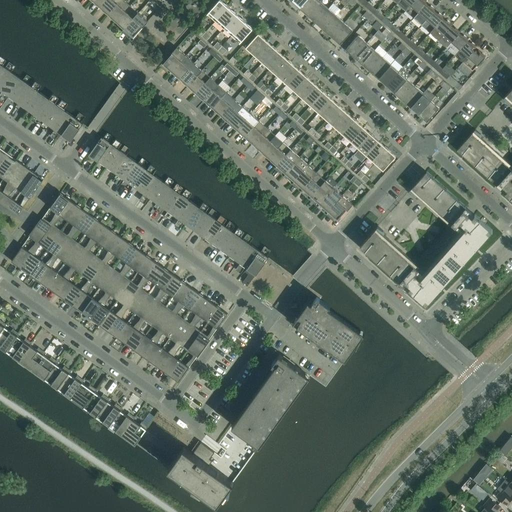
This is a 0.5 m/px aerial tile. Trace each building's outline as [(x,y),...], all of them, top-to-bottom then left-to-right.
[(109,13),(120,0),(105,0),(101,6),(109,13)] [(117,20),(130,5),(124,0),(120,0),(109,13),(117,20)] [(216,20),(228,6),(221,0),(218,0),(207,13),(216,20)] [(308,15),(320,0),(319,0),(306,0),(300,8),(308,15)] [(316,22),(328,8),(320,0),(308,15),(316,22)] [(405,10),(413,0),(399,0),(397,2),(405,10)] [(413,17),(426,3),(425,2),(426,1),(425,0),(413,0),(405,10),(413,17)] [(376,9),(368,2),(365,6),(373,13),(376,9)] [(422,24),(435,10),(434,9),(435,8),(431,5),(430,6),(426,3),(413,17),(422,24)] [(125,27),(138,12),(130,5),(117,20),(125,27)] [(224,28),(236,13),(228,6),(216,20),(224,28)] [(324,29),(336,15),(328,8),(316,22),(324,29)] [(385,16),(376,9),(373,13),(381,20),(385,16)] [(430,32),(443,17),(442,17),(443,16),(439,12),(438,13),(435,10),(422,24),(430,32)] [(136,33),(142,26),(143,26),(148,21),(138,12),(125,27),(122,30),(132,40),(137,34),(136,33)] [(232,35),(244,20),(236,13),(224,28),(232,35)] [(332,36),(345,22),(336,15),(324,29),(332,36)] [(393,24),(385,16),(381,20),(389,28),(393,24)] [(438,39),(451,25),(450,24),(451,23),(447,20),(446,21),(443,17),(430,32),(438,39)] [(253,28),(244,20),(232,35),(240,42),(253,28)] [(353,29),(345,22),(332,36),(340,44),(353,29)] [(401,31),(393,24),(389,28),(398,35),(401,31)] [(446,47),(459,32),(458,31),(459,30),(456,27),(455,28),(451,25),(438,39),(446,47)] [(201,27),(197,32),(202,36),(206,31),(201,27)] [(210,35),(206,31),(202,36),(206,40),(210,35)] [(409,38),(401,31),(398,35),(406,42),(409,38)] [(395,36),(390,32),(387,36),(391,40),(395,36)] [(455,54),(467,39),(468,38),(464,34),(463,35),(459,32),(446,47),(455,54)] [(254,55),(267,40),(258,33),(246,47),(254,55)] [(354,56),(367,42),(359,34),(346,49),(354,56)] [(418,46),(409,38),(406,42),(414,50),(418,46)] [(207,44),(201,39),(198,42),(204,47),(207,44)] [(463,61),(476,47),(475,46),(476,45),(472,42),(471,43),(467,39),(455,54),(463,61)] [(262,62),(275,48),(267,40),(254,55),(262,62)] [(218,50),(222,46),(218,42),(214,46),(218,50)] [(362,63),(375,49),(367,42),(354,56),(362,63)] [(227,50),(222,46),(218,50),(223,54),(227,50)] [(426,53),(418,46),(414,50),(423,57),(426,53)] [(173,70),(186,55),(177,47),(172,52),(172,53),(166,60),(164,59),(160,64),(171,74),(173,71),(173,70)] [(407,55),(411,51),(406,47),(403,50),(407,55)] [(482,52),(476,47),(463,61),(473,70),(482,59),(483,59),(486,56),(482,52)] [(217,53),(211,48),(208,51),(214,57),(217,53)] [(270,69),(283,55),(275,48),(262,62),(270,69)] [(370,71),(383,56),(375,49),(362,63),(370,71)] [(223,58),(217,53),(214,57),(220,62),(223,58)] [(434,60),(426,53),(423,57),(431,64),(434,60)] [(181,77),(194,62),(186,55),(173,70),(173,71),(181,77)] [(278,76),(291,62),(283,55),(270,69),(278,76)] [(233,56),(229,60),(234,64),(238,60),(233,56)] [(378,78),(391,64),(383,56),(370,71),(378,78)] [(442,68),(434,60),(431,64),(439,72),(442,68)] [(427,65),(422,61),(419,65),(423,69),(427,65)] [(189,85),(202,70),(194,62),(181,77),(189,85)] [(286,84),(299,69),(291,62),(278,76),(286,84)] [(233,68),(227,63),(225,66),(230,71),(233,68)] [(386,85),(399,71),(391,64),(378,78),(386,85)] [(0,89),(0,90),(13,72),(4,66),(0,71),(0,89)] [(394,92),(407,78),(410,74),(402,67),(399,71),(386,85),(394,92)] [(239,73),(233,68),(230,71),(236,76),(239,73)] [(451,75),(442,68),(439,72),(447,79),(451,75)] [(248,69),(244,73),(248,77),(252,73),(248,69)] [(294,91),(307,76),(299,69),(286,84),(294,91)] [(197,92),(210,77),(202,70),(189,85),(197,92)] [(9,96),(22,79),(13,72),(0,90),(9,96)] [(257,77),(252,73),(248,77),(253,81),(257,77)] [(440,83),(443,79),(438,75),(435,79),(440,83)] [(463,86),(451,75),(447,79),(459,90),(463,86)] [(302,98),(315,84),(307,76),(294,91),(302,98)] [(205,99),(219,84),(210,77),(197,92),(205,99)] [(249,82),(244,77),(241,80),(247,85),(249,82)] [(402,99),(415,85),(407,78),(394,92),(402,99)] [(18,102),(30,85),(22,79),(9,96),(18,102)] [(255,87),(249,82),(247,85),(252,90),(255,87)] [(265,92),(269,87),(264,83),(260,88),(265,92)] [(213,106),(227,91),(219,84),(205,99),(213,106)] [(310,105),(323,91),(315,84),(302,98),(310,105)] [(39,91),(30,85),(18,102),(27,109),(39,91)] [(411,107),(423,92),(415,85),(402,99),(411,107)] [(273,91),(269,87),(265,92),(269,96),(273,91)] [(423,92),(411,107),(419,114),(431,100),(435,96),(427,88),(423,92)] [(35,115),(48,97),(39,91),(27,109),(35,115)] [(221,113),(235,99),(227,91),(213,106),(221,113)] [(266,97),(260,91),(257,95),(263,100),(266,97)] [(318,112),(331,98),(323,91),(310,105),(318,112)] [(44,121),(57,104),(48,97),(35,115),(44,121)] [(263,100),(262,100),(270,108),(274,104),(266,97),(263,100)] [(327,120),(339,105),(331,98),(318,112),(327,120)] [(229,120),(243,106),(235,99),(221,113),(229,120)] [(440,107),(431,100),(419,114),(427,121),(440,107)] [(65,110),(57,104),(44,121),(53,128),(65,110)] [(335,127),(347,112),(339,105),(327,120),(335,127)] [(237,128),(251,113),(243,106),(229,120),(237,128)] [(282,111),(276,106),(273,109),(279,114),(282,111)] [(62,134),(74,116),(65,110),(53,128),(62,134)] [(287,116),(282,111),(279,114),(285,119),(287,116)] [(343,134),(355,120),(347,112),(335,127),(343,134)] [(245,135),(259,120),(251,113),(237,128),(245,135)] [(83,123),(74,116),(62,134),(71,140),(83,123)] [(305,121),(300,116),(297,120),(301,125),(305,121)] [(254,142),(267,127),(259,120),(245,135),(254,142)] [(298,126),(292,120),(289,123),(295,129),(298,126)] [(351,141),(364,127),(355,120),(343,134),(351,141)] [(304,131),(298,126),(295,129),(301,134),(304,131)] [(262,149),(275,135),(267,127),(254,142),(262,149)] [(359,148),(372,134),(364,127),(351,141),(359,148)] [(511,197),(511,164),(473,130),(457,149),(497,184),(499,181),(508,189),(505,192),(511,197)] [(321,135),(316,131),(313,135),(318,139),(321,135)] [(367,156),(380,141),(372,134),(359,148),(367,156)] [(270,157),(283,142),(275,135),(262,149),(270,157)] [(98,160),(111,143),(102,136),(89,154),(98,160)] [(375,163),(388,148),(380,141),(367,156),(375,163)] [(278,164),(291,149),(283,142),(270,157),(278,164)] [(107,167),(120,149),(111,143),(98,160),(107,167)] [(337,149),(332,145),(329,149),(334,153),(337,149)] [(0,164),(8,153),(0,147),(0,164)] [(396,156),(388,148),(375,163),(383,170),(396,156)] [(116,173),(128,155),(120,149),(107,167),(116,173)] [(284,175),(300,157),(291,149),(278,164),(275,167),(284,175)] [(0,175),(4,178),(17,159),(8,153),(0,164),(0,175)] [(137,162),(128,155),(116,173),(125,179),(137,162)] [(292,182),(308,164),(300,157),(284,175),(292,182)] [(0,200),(0,201),(26,166),(17,159),(4,178),(8,181),(3,192),(0,189),(0,200)] [(353,164),(349,160),(345,164),(350,168),(353,164)] [(133,185),(146,168),(137,162),(125,179),(133,185)] [(301,190),(317,172),(308,164),(292,182),(301,190)] [(9,207),(14,200),(8,195),(16,187),(21,191),(34,172),(26,166),(0,201),(9,207)] [(142,192),(155,174),(146,168),(133,185),(142,192)] [(493,230),(485,223),(475,214),(472,216),(464,209),(466,206),(427,171),(425,173),(410,189),(458,232),(441,251),(459,267),(493,230)] [(18,214),(22,208),(44,179),(34,172),(21,191),(26,194),(20,204),(14,200),(9,207),(18,214)] [(309,197),(325,179),(317,172),(301,190),(309,197)] [(151,198),(163,181),(155,174),(142,192),(151,198)] [(369,178),(365,174),(361,178),(366,182),(369,178)] [(318,205),(334,187),(325,179),(309,197),(318,205)] [(160,204),(172,187),(163,181),(151,198),(160,204)] [(168,211),(181,193),(172,187),(160,204),(168,211)] [(326,213),(342,195),(334,187),(318,205),(326,213)] [(45,233),(70,199),(61,192),(50,208),(56,212),(52,219),(50,222),(43,217),(36,226),(45,233)] [(177,217),(190,200),(181,193),(168,211),(177,217)] [(348,210),(353,204),(342,195),(326,213),(336,222),(341,217),(340,215),(346,208),(348,210)] [(54,239),(61,230),(54,225),(56,222),(62,216),(68,220),(79,205),(70,199),(45,233),(54,239)] [(186,223),(198,206),(190,200),(177,217),(186,223)] [(77,226),(87,212),(79,205),(68,220),(73,225),(70,232),(67,234),(61,230),(54,239),(63,246),(77,226)] [(195,230),(207,212),(198,206),(186,223),(195,230)] [(71,252),(78,242),(72,238),(74,235),(79,229),(85,233),(96,218),(87,212),(77,226),(63,246),(71,252)] [(216,219),(207,212),(195,230),(203,236),(216,219)] [(80,258),(105,224),(96,218),(85,233),(91,237),(87,244),(84,247),(78,242),(71,252),(80,258)] [(212,242),(225,225),(216,219),(203,236),(212,242)] [(97,241),(103,246),(114,230),(105,224),(80,258),(89,265),(96,255),(89,250),(91,247),(97,241)] [(221,249),(233,231),(225,225),(212,242),(221,249)] [(21,267),(45,233),(36,226),(29,236),(36,241),(34,245),(28,251),(22,246),(12,260),(21,267)] [(459,267),(441,251),(424,270),(376,227),(360,245),(402,283),(405,281),(410,286),(408,288),(426,305),(459,267)] [(98,271),(122,237),(114,230),(103,246),(108,250),(104,257),(102,260),(96,255),(89,265),(98,271)] [(230,255),(242,238),(233,231),(221,249),(230,255)] [(47,249),(54,239),(45,233),(21,267),(29,273),(40,259),(34,255),(38,247),(40,245),(47,249)] [(107,277),(113,268),(107,263),(109,260),(114,254),(120,258),(131,243),(122,237),(98,271),(107,277)] [(251,244),(242,238),(230,255),(238,261),(251,244)] [(38,280),(63,246),(54,239),(47,249),(53,254),(52,257),(45,263),(40,259),(29,273),(38,280)] [(115,284),(140,249),(131,243),(120,258),(126,263),(122,270),(120,272),(113,268),(107,277),(115,284)] [(247,268),(260,250),(251,244),(238,261),(247,268)] [(64,262),(71,252),(63,246),(38,280),(47,286),(57,272),(51,268),(56,259),(58,257),(64,262)] [(124,290),(131,280),(124,276),(126,272),(132,267),(138,271),(149,256),(140,249),(115,284),(124,290)] [(269,257),(260,250),(247,268),(256,274),(269,257)] [(56,292),(80,258),(71,252),(64,262),(71,267),(69,270),(63,276),(57,272),(47,286),(56,292)] [(133,296),(157,262),(149,256),(138,271),(143,275),(139,282),(137,285),(131,280),(124,290),(133,296)] [(89,265),(80,258),(56,292),(65,299),(75,284),(69,280),(73,272),(75,270),(82,275),(89,265)] [(157,262),(133,296),(142,303),(148,293),(142,288),(144,285),(149,279),(155,284),(166,268),(157,262)] [(73,305),(98,271),(89,265),(82,275),(88,279),(86,282),(80,288),(75,284),(65,299),(73,305)] [(150,309),(175,275),(166,268),(155,284),(161,288),(157,294),(155,298),(148,293),(142,303),(150,309)] [(99,287),(107,277),(98,271),(73,305),(82,311),(92,297),(86,293),(91,285),(93,282),(99,287)] [(159,315),(166,306),(159,301),(161,298),(167,292),(173,296),(184,281),(175,275),(150,309),(159,315)] [(91,318),(115,284),(107,277),(99,287),(106,292),(104,295),(98,301),(92,297),(82,311),(91,318)] [(168,321),(192,287),(184,281),(173,296),(178,300),(175,307),(172,310),(166,306),(159,315),(168,321)] [(124,290),(115,284),(91,318),(100,324),(110,310),(104,305),(108,298),(110,295),(117,300),(124,290)] [(177,328),(183,318),(177,314),(178,310),(184,305),(190,309),(201,294),(192,287),(168,321),(177,328)] [(108,330),(133,296),(124,290),(117,300),(123,304),(122,308),(115,314),(110,310),(100,324),(108,330)] [(185,334),(210,300),(201,294),(190,309),(196,313),(192,320),(190,323),(183,318),(177,328),(185,334)] [(142,303),(133,296),(108,330),(117,337),(127,322),(121,318),(126,310),(128,308),(134,313),(142,303)] [(362,336),(316,304),(320,299),(317,296),(311,304),(308,301),(294,322),(315,337),(325,343),(324,344),(336,350),(334,352),(345,360),(363,335),(362,334),(362,335),(363,335),(362,336)] [(194,340),(201,331),(194,326),(196,324),(202,317),(208,322),(219,306),(210,300),(185,334),(194,340)] [(126,343),(150,309),(142,303),(134,313),(141,317),(139,320),(133,326),(127,322),(117,337),(126,343)] [(203,347),(209,339),(228,313),(219,306),(208,322),(213,326),(210,333),(207,335),(201,331),(194,340),(203,347)] [(159,315),(150,309),(126,343),(135,349),(145,335),(139,331),(143,323),(145,320),(152,325),(159,315)] [(143,356),(168,321),(159,315),(152,325),(158,330),(156,333),(151,339),(145,335),(135,349),(143,356)] [(169,338),(177,328),(168,321),(143,356),(152,362),(162,348),(156,343),(161,336),(163,333),(169,338)] [(17,335),(18,335),(19,333),(13,328),(11,331),(5,326),(4,326),(0,331),(0,345),(6,350),(17,335)] [(161,368),(185,334),(177,328),(169,338),(176,343),(174,345),(168,351),(162,348),(152,362),(161,368)] [(187,350),(194,340),(185,334),(161,368),(170,375),(180,360),(174,356),(178,348),(180,346),(187,350)] [(30,344),(32,342),(26,338),(24,340),(18,335),(17,335),(6,350),(19,360),(30,344)] [(179,381),(203,347),(194,340),(187,350),(193,355),(192,358),(185,364),(180,360),(170,375),(179,381)] [(32,369),(43,354),(45,351),(39,347),(37,349),(30,344),(19,360),(32,369)] [(260,444),(310,376),(279,353),(272,364),(275,366),(232,424),(260,444)] [(56,363),(58,361),(52,356),(50,358),(43,354),(32,369),(45,378),(56,363)] [(69,372),(71,370),(64,365),(63,368),(56,363),(45,378),(58,388),(69,372)] [(82,381),(82,382),(84,379),(77,375),(76,377),(69,372),(58,388),(71,397),(82,381)] [(95,391),(97,389),(90,384),(89,386),(82,382),(82,381),(71,397),(83,406),(95,391)] [(107,400),(108,400),(109,398),(103,393),(101,396),(95,391),(83,406),(96,415),(107,400)] [(120,409),(121,410),(122,407),(116,403),(114,405),(108,400),(107,400),(96,415),(109,425),(120,409)] [(133,419),(134,419),(135,417),(129,412),(127,414),(121,410),(120,409),(109,425),(122,434),(133,419)] [(135,444),(148,426),(142,421),(140,424),(134,419),(133,419),(122,434),(135,444)] [(210,458),(214,452),(215,451),(201,441),(193,452),(184,446),(168,467),(218,503),(233,481),(209,464),(212,459),(210,458)] [(511,484),(510,483),(503,492),(501,491),(496,496),(508,505),(511,500),(511,484)] [(487,504),(480,511),(497,511),(501,506),(490,497),(486,503),(487,504)]
